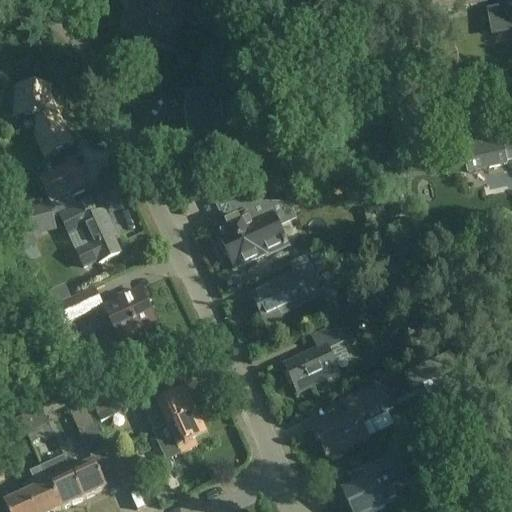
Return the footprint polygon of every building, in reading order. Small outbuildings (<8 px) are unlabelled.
[(136,9),(129,25),(137,28),(137,30),(170,43),(185,5),(171,0),(148,0),(144,12),(136,9)] [(183,0),(225,17),(232,0),(183,0)] [(491,0),(434,0),(437,12),(492,2),(491,0)] [(511,0),(499,0),(502,13),(490,15),(494,40),(511,36),(511,0)] [(73,147),(53,105),(50,105),(50,91),(15,89),(14,120),(41,122),(40,132),(52,157),(73,147)] [(189,143),(185,145),(192,159),(193,170),(197,170),(199,175),(213,168),(227,166),(226,162),(243,153),(229,124),(222,127),(220,105),(186,110),(189,143)] [(507,166),(506,162),(511,160),(511,146),(503,148),(501,136),(462,144),(468,174),(507,166)] [(73,162),(37,181),(50,205),(86,188),(73,162)] [(4,192),(11,189),(9,183),(2,186),(4,192)] [(288,187),(269,187),(268,201),(287,201),(288,187)] [(303,194),(292,194),(292,202),(303,202),(303,194)] [(262,249),(283,239),(276,222),(292,215),(296,223),(297,222),(290,207),(291,208),(291,206),(219,203),(219,204),(237,205),(237,216),(222,223),(224,227),(216,230),(221,241),(219,242),(220,244),(218,245),(224,258),(226,257),(233,272),(266,257),(262,249)] [(74,213),(75,214),(61,220),(69,239),(83,232),(90,249),(77,255),(84,271),(97,265),(98,266),(119,256),(111,237),(113,236),(104,215),(97,218),(91,205),(74,213)] [(38,230),(34,211),(15,215),(20,233),(38,230)] [(380,211),(365,211),(371,228),(383,222),(380,211)] [(307,270),(311,279),(328,271),(319,252),(301,260),(306,271),(307,270)] [(469,261),(447,267),(453,291),(475,285),(469,261)] [(307,270),(306,271),(303,272),(302,269),(278,280),(280,284),(252,297),(264,324),(306,304),(297,286),(311,279),(307,270)] [(47,295),(53,308),(70,300),(64,287),(47,295)] [(97,290),(55,309),(63,326),(105,307),(97,290)] [(140,291),(104,307),(116,335),(138,326),(143,332),(156,326),(140,291)] [(410,291),(392,299),(398,314),(416,305),(410,291)] [(318,353),(285,368),(297,395),(339,376),(328,352),(343,345),(335,327),(311,338),(318,353)] [(441,378),(458,370),(450,354),(404,375),(412,392),(423,386),(441,378)] [(91,384),(103,378),(100,372),(92,369),(86,372),(91,384)] [(347,415),(313,431),(326,458),(367,438),(360,424),(390,410),(378,384),(340,401),(347,415)] [(85,403),(95,425),(124,413),(114,390),(85,403)] [(73,405),(80,402),(76,393),(68,397),(73,405)] [(167,430),(196,417),(185,393),(170,400),(168,395),(141,408),(154,436),(167,430)] [(41,412),(18,422),(26,438),(48,428),(41,412)] [(207,439),(196,417),(167,430),(180,457),(194,451),(192,446),(207,439)] [(26,438),(18,422),(0,430),(0,433),(6,447),(26,438)] [(371,482),(343,495),(351,511),(375,511),(384,508),(377,493),(409,478),(398,454),(365,469),(371,482)] [(137,457),(125,462),(136,487),(148,481),(137,457)] [(61,511),(84,501),(72,475),(63,479),(55,461),(42,467),(50,485),(48,486),(60,511),(61,511)] [(116,473),(125,492),(136,487),(125,462),(114,468),(116,473)] [(94,465),(72,475),(84,501),(106,491),(94,465)] [(60,511),(48,486),(26,496),(33,511),(60,511)] [(124,504),(145,499),(142,488),(121,493),(124,504)] [(33,511),(26,496),(5,506),(7,511),(33,511)]
